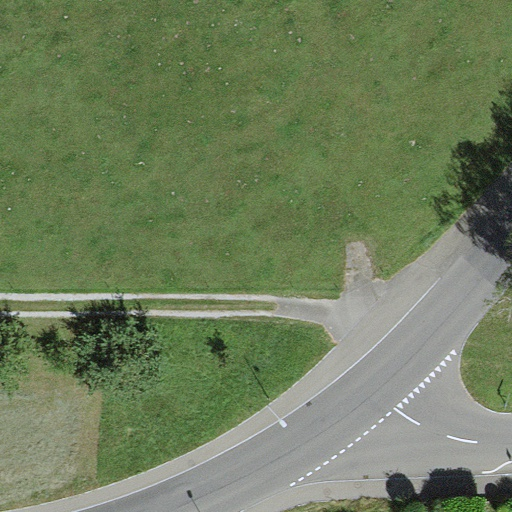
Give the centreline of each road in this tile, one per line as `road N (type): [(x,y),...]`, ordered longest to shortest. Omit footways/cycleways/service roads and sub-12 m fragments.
road 1 (track): [(0,303),(337,311),(428,337)]
road 2 (tertiary): [(372,396),(248,477),(174,511)]
road 3 (tertiary): [(511,242),(372,396)]
road 4 (residential): [(511,443),(423,426),(372,396)]
